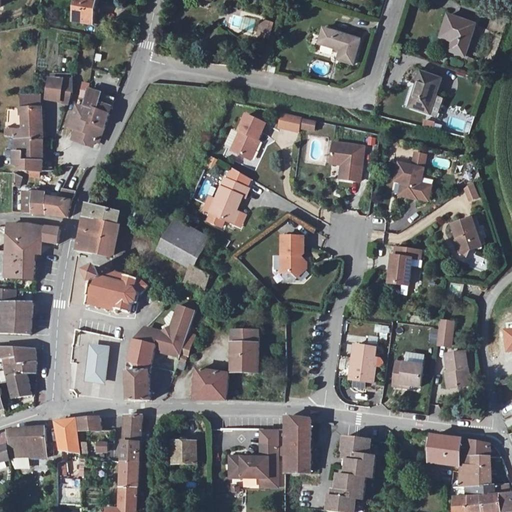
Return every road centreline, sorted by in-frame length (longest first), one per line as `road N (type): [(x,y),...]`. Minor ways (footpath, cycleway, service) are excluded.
road 1 (residential): [(395,0),(366,102),(140,62)]
road 2 (residential): [(120,408),(322,415)]
road 3 (residential): [(494,438),(482,311),(489,284),(511,269)]
road 4 (residential): [(73,229),(140,62)]
road 5 (residential): [(322,415),(336,304),(359,243)]
road 6 (residential): [(322,415),(494,438)]
